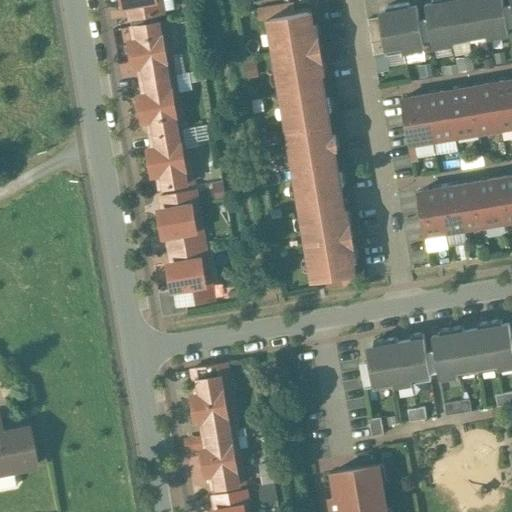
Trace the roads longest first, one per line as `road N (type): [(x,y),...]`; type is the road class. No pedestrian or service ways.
road 1 (residential): [(75,0),(134,352)]
road 2 (residential): [(402,306),(350,0)]
road 3 (residential): [(134,352),(402,306)]
road 4 (residential): [(134,352),(158,511)]
